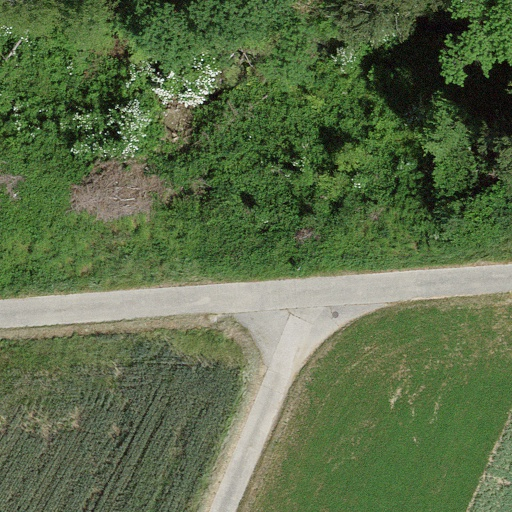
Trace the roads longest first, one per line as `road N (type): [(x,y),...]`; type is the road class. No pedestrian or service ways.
road 1 (track): [(0,313),(318,291)]
road 2 (track): [(318,291),(227,511)]
road 3 (track): [(318,291),(511,279)]
